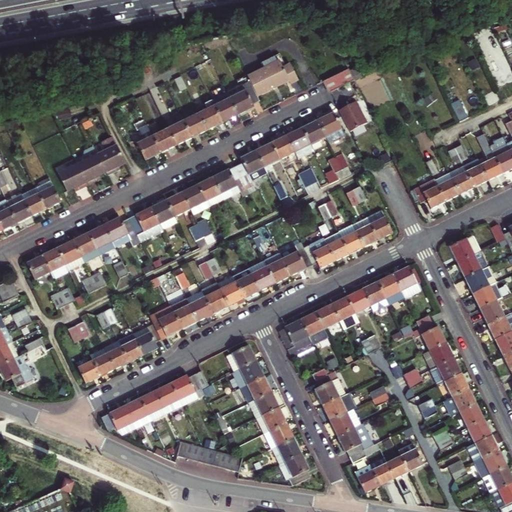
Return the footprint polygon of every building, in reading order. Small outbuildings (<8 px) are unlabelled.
[(280,54),(261,63),(263,68),(279,60),(283,68),(286,66),(280,54)] [(247,76),(250,83),(257,97),(273,89),(271,86),(286,78),(288,81),(290,84),(298,80),(290,64),(286,66),(283,68),(279,60),(263,68),(247,76)] [(476,64),(468,68),(472,76),(480,72),(476,64)] [(348,71),(353,82),(355,84),(363,80),(355,65),(347,69),(348,71)] [(324,83),(325,85),(330,94),(353,82),(348,71),(324,83)] [(286,78),(271,86),(273,89),(280,85),(288,81),(286,78)] [(184,96),(189,94),(182,79),(176,82),(184,96)] [(245,86),(247,92),(231,100),(240,117),(248,112),(256,109),(254,106),(260,103),(257,97),(250,83),(245,86)] [(245,86),(228,94),(231,100),(247,92),(245,86)] [(231,100),(228,94),(228,93),(212,100),(213,101),(216,108),(231,100)] [(240,117),(231,100),(216,108),(224,124),(232,120),(240,117)] [(467,118),(459,100),(450,105),(458,123),(467,118)] [(216,128),(224,124),(216,108),(213,101),(205,105),(208,112),(200,115),(209,132),(216,128)] [(348,108),(339,112),(350,133),(367,125),(356,104),(348,108)] [(69,108),(56,112),(58,120),(72,116),(69,108)] [(185,123),(193,140),(200,136),(209,132),(200,115),(185,123)] [(319,122),(328,139),(331,145),(346,137),(335,115),(328,118),(319,122)] [(312,126),(303,130),(312,147),(328,139),(319,122),(312,126)] [(511,127),(509,122),(502,125),(508,138),(510,137),(511,140),(511,142),(504,146),(511,161),(511,127)] [(184,144),(193,140),(185,123),(169,131),(177,147),(184,144)] [(139,146),(147,163),(154,159),(162,155),(154,139),(149,128),(142,132),(147,142),(139,146)] [(300,160),(314,152),(312,147),(303,130),(297,133),(288,138),(297,154),(300,160)] [(154,139),(162,155),(169,152),(177,147),(169,131),(154,139)] [(481,151),(487,148),(486,146),(481,136),(475,138),(481,151)] [(281,141),(273,146),(281,162),(297,154),(288,138),(281,141)] [(112,139),(101,144),(106,153),(117,148),(112,139)] [(487,148),(489,152),(500,174),(507,171),(511,168),(511,161),(504,146),(504,145),(501,139),(486,146),(487,148)] [(257,153),(265,170),(281,162),(273,146),(265,150),(257,153)] [(461,146),(454,150),(461,162),(468,159),(461,146)] [(106,174),(98,157),(94,148),(85,152),(84,157),(76,161),(79,166),(88,186),(97,182),(96,179),(100,178),(106,174)] [(106,153),(98,157),(106,174),(107,177),(117,172),(116,169),(120,168),(126,165),(117,148),(106,153)] [(447,153),(454,166),(461,162),(454,150),(447,153)] [(480,165),(487,181),(494,177),(500,174),(489,152),(483,155),(487,162),(480,165)] [(242,161),(244,165),(237,169),(246,187),(253,183),(268,175),(265,170),(257,153),(246,159),(242,161)] [(352,168),(346,156),(338,160),(345,172),(352,168)] [(437,173),(431,159),(424,162),(431,176),(437,173)] [(340,182),(337,176),(345,172),(338,160),(331,163),(335,172),(327,176),(332,187),(340,182)] [(462,166),(463,167),(473,188),(481,184),(487,181),(480,165),(477,160),(462,166)] [(79,190),(88,186),(79,166),(59,176),(68,193),(73,190),(78,188),(79,190)] [(473,188),(463,167),(447,174),(458,195),(464,192),(473,188)] [(241,195),(238,190),(246,187),(237,169),(227,173),(215,180),(226,203),(241,195)] [(321,184),(315,171),(307,175),(314,188),(321,184)] [(447,173),(433,180),(444,202),(451,198),(458,195),(447,174),(447,173)] [(299,179),(306,192),(314,188),(307,175),(299,179)] [(364,178),(359,181),(362,187),(367,184),(364,178)] [(207,204),(210,210),(226,203),(215,180),(208,183),(199,188),(207,204)] [(425,200),(429,209),(434,206),(444,202),(433,180),(409,192),(414,203),(418,201),(419,203),(425,200)] [(37,190),(37,191),(47,211),(54,208),(62,204),(51,183),(37,190)] [(253,183),(246,187),(250,194),(256,191),(253,183)] [(242,198),(250,194),(246,187),(238,190),(241,195),(242,198)] [(283,187),(276,191),(282,203),(289,200),(283,187)] [(184,195),(192,212),(207,204),(199,188),(193,191),(184,195)] [(367,201),(361,188),(354,191),(361,204),(367,201)] [(40,215),(47,211),(37,191),(22,198),(33,218),(40,215)] [(348,194),(354,207),(361,204),(354,191),(348,194)] [(169,203),(177,219),(192,212),(184,195),(177,199),(169,203)] [(22,198),(8,205),(18,225),(24,222),(33,218),(22,198)] [(0,205),(0,225),(4,233),(11,229),(18,225),(8,205),(7,202),(0,205)] [(341,215),(334,202),(327,205),(334,218),(334,219),(341,215)] [(161,206),(153,211),(164,233),(180,225),(177,219),(169,203),(161,206)] [(207,204),(192,212),(195,218),(210,210),(207,204)] [(320,208),(327,221),(334,218),(327,205),(320,208)] [(140,241),(142,244),(164,233),(153,211),(143,216),(131,222),(140,241)] [(224,216),(230,229),(237,226),(231,213),(224,216)] [(382,213),(369,219),(379,240),(386,237),(393,233),(382,213)] [(369,219),(354,227),(365,247),(372,244),(379,240),(369,219)] [(116,223),(106,228),(118,252),(140,241),(131,222),(123,225),(121,221),(116,223)] [(206,240),(215,236),(209,224),(200,228),(206,240)] [(498,225),(491,229),(497,243),(505,239),(503,235),(498,225)] [(354,227),(341,233),(352,254),(358,251),(365,247),(354,227)] [(511,253),(511,227),(508,229),(509,232),(503,235),(505,239),(511,253)] [(118,252),(106,228),(98,232),(90,236),(102,260),(118,252)] [(192,232),(198,244),(206,240),(200,228),(192,232)] [(341,233),(327,241),(337,261),(345,258),(352,254),(341,233)] [(474,254),(480,251),(472,235),(466,238),(474,254)] [(87,267),(102,260),(90,236),(83,240),(75,243),(84,261),(87,267)] [(260,238),(254,241),(260,253),(266,250),(260,238)] [(474,254),(466,238),(449,246),(454,254),(457,262),(474,254)] [(327,241),(307,251),(315,266),(319,265),(322,269),(328,266),(337,261),(327,241)] [(84,261),(75,243),(68,247),(60,251),(69,268),(84,261)] [(304,272),(314,267),(305,252),(303,247),(282,258),(293,278),(304,272)] [(44,259),(53,276),(69,268),(60,251),(53,255),(44,259)] [(315,266),(307,251),(305,252),(314,267),(315,266)] [(482,269),(487,266),(480,251),(474,254),(482,269)] [(482,269),(474,254),(457,262),(461,270),(465,277),(482,269)] [(266,265),(277,286),(285,282),(293,278),(282,258),(282,257),(266,265)] [(38,283),(53,276),(44,259),(37,263),(29,266),(38,283)] [(72,274),(87,267),(84,261),(69,268),(72,274)] [(214,261),(207,265),(213,277),(221,274),(214,261)] [(122,282),(131,278),(124,265),(115,269),(122,282)] [(213,277),(207,265),(199,268),(206,281),(213,277)] [(250,273),(261,293),(269,289),(277,286),(266,265),(250,273)] [(493,283),(495,282),(487,266),(482,269),(489,284),(493,283)] [(69,268),(53,276),(56,283),(72,274),(69,268)] [(154,268),(145,272),(148,277),(157,273),(154,268)] [(482,269),(465,277),(469,285),(472,293),(489,284),(482,269)] [(401,273),(392,277),(400,294),(403,299),(404,301),(419,294),(415,286),(419,284),(412,271),(409,273),(407,270),(401,273)] [(235,281),(245,301),(253,297),(261,293),(250,273),(234,280),(235,281)] [(191,288),(185,275),(178,279),(184,292),(191,288)] [(108,289),(102,276),(94,280),(100,293),(108,289)] [(400,294),(392,277),(384,281),(377,285),(385,301),(400,294)] [(94,280),(85,284),(91,297),(100,293),(94,280)] [(163,289),(159,280),(150,285),(155,294),(163,289)] [(219,289),(229,309),(237,305),(245,301),(235,281),(219,289)] [(16,292),(11,283),(0,287),(0,293),(2,298),(16,292)] [(480,309),(497,301),(501,299),(493,283),(489,284),(472,293),(476,301),(480,309)] [(369,289),(362,293),(370,309),(373,314),(377,312),(378,314),(381,315),(385,313),(386,311),(385,308),(388,306),(385,301),(377,285),(369,289)] [(205,296),(215,316),(222,313),(229,309),(219,289),(205,296)] [(6,307),(20,301),(16,292),(2,298),(6,307)] [(75,305),(69,292),(62,295),(69,308),(75,305)] [(354,296),(346,300),(354,316),(370,309),(362,293),(354,296)] [(400,294),(385,301),(388,306),(403,299),(400,294)] [(59,313),(69,308),(62,295),(53,300),(59,313)] [(190,304),(200,324),(208,320),(215,316),(205,296),(190,304)] [(509,312),(502,298),(501,299),(497,301),(504,314),(509,312)] [(342,331),(358,323),(354,316),(346,300),(338,304),(331,308),(339,324),(342,331)] [(487,323),(504,314),(497,301),(480,309),(484,316),(487,323)] [(190,304),(174,311),(184,332),(192,328),(200,324),(190,304)] [(317,315),(325,331),(339,324),(331,308),(324,311),(317,315)] [(119,324),(113,311),(106,314),(113,327),(119,324)] [(174,311),(155,321),(165,341),(174,336),(184,332),(174,311)] [(504,314),(487,323),(491,331),(495,338),(511,329),(511,316),(510,312),(509,312),(504,314)] [(29,320),(26,313),(12,319),(16,327),(29,320)] [(97,319),(103,332),(113,327),(106,314),(97,319)] [(309,319),(302,322),(310,338),(313,344),(315,347),(329,340),(325,331),(317,315),(309,319)] [(433,326),(429,318),(416,325),(419,332),(433,326)] [(33,327),(29,320),(16,327),(19,333),(33,327)] [(153,322),(156,327),(163,342),(165,341),(155,321),(153,322)] [(310,338),(302,322),(292,327),(284,331),(284,332),(287,337),(282,340),(286,349),(293,361),(300,358),(297,352),(313,344),(310,338)] [(84,325),(77,328),(83,342),(91,338),(84,325)] [(435,331),(433,326),(419,332),(414,335),(413,335),(416,340),(422,337),(430,352),(446,343),(439,328),(435,331)] [(156,327),(135,337),(146,358),(156,353),(160,351),(157,345),(163,342),(156,327)] [(83,342),(77,328),(69,332),(75,346),(83,342)] [(414,335),(411,328),(401,333),(404,340),(413,335),(414,335)] [(511,329),(495,338),(499,347),(502,354),(511,349),(511,329)] [(13,345),(6,332),(0,334),(0,351),(11,346),(13,345)] [(279,334),(282,340),(287,337),(284,332),(279,334)] [(400,335),(393,339),(396,344),(403,340),(400,335)] [(121,344),(132,364),(139,361),(146,358),(135,337),(121,344)] [(382,351),(376,337),(367,341),(374,355),(382,351)] [(367,341),(360,344),(367,358),(374,355),(367,341)] [(437,367),(454,358),(450,351),(446,343),(430,352),(437,367)] [(107,351),(117,372),(125,368),(132,364),(121,344),(107,351)] [(11,346),(0,351),(0,370),(0,371),(19,361),(11,346)] [(255,357),(250,347),(227,358),(235,374),(258,363),(255,357)] [(511,349),(502,354),(509,367),(511,373),(511,349)] [(40,351),(30,356),(33,362),(43,357),(40,351)] [(95,364),(103,379),(111,375),(117,372),(107,351),(92,358),(95,364)] [(430,352),(423,355),(430,370),(437,367),(430,352)] [(351,357),(345,360),(348,365),(353,363),(351,357)] [(459,368),(454,358),(437,367),(430,370),(438,386),(445,383),(462,375),(459,368)] [(14,382),(23,378),(27,387),(35,383),(23,359),(19,361),(0,371),(3,377),(7,385),(14,382)] [(337,360),(328,364),(332,372),(341,368),(337,360)] [(258,363),(235,374),(234,375),(241,390),(243,389),(266,378),(263,372),(258,363)] [(81,370),(89,386),(95,383),(103,379),(95,364),(81,370)] [(401,366),(392,371),(397,380),(406,376),(408,381),(421,375),(417,368),(405,375),(401,366)] [(326,371),(313,377),(317,384),(330,377),(326,371)] [(332,376),(330,377),(317,384),(320,390),(316,392),(318,395),(324,408),(349,396),(338,373),(332,376)] [(202,375),(196,378),(202,391),(209,388),(202,375)] [(421,375),(408,381),(411,388),(424,382),(421,375)] [(465,382),(462,375),(445,383),(452,397),(469,389),(465,382)] [(27,387),(23,378),(14,382),(19,391),(27,387)] [(206,399),(202,391),(196,378),(189,382),(188,380),(183,382),(173,387),(181,404),(196,397),(199,402),(206,399)] [(269,385),(266,378),(243,389),(250,404),(273,393),(269,385)] [(165,391),(157,395),(165,412),(181,404),(173,387),(165,391)] [(386,394),(383,387),(369,393),(373,400),(386,394)] [(473,397),(469,389),(452,397),(445,401),(453,417),(460,413),(477,405),(473,397)] [(277,401),(273,393),(250,404),(257,419),(258,419),(281,408),(277,401)] [(376,408),(389,401),(386,394),(373,400),(376,408)] [(149,399),(142,403),(150,419),(165,412),(157,395),(149,399)] [(349,396),(324,408),(327,413),(331,421),(348,413),(345,407),(353,404),(349,396)] [(196,397),(181,404),(184,410),(199,402),(196,397)] [(433,407),(430,399),(421,404),(417,406),(420,413),(433,407)] [(134,407),(127,410),(136,426),(150,419),(142,403),(134,407)] [(181,404),(165,412),(168,417),(184,410),(181,404)] [(481,413),(477,405),(460,413),(468,429),(485,421),(481,413)] [(436,413),(433,407),(420,413),(423,419),(436,413)] [(285,417),(281,408),(258,419),(265,435),(288,424),(285,417)] [(136,426),(127,410),(118,415),(128,430),(136,426)] [(348,413),(331,421),(334,427),(338,435),(362,424),(355,410),(348,413)] [(165,412),(150,419),(153,425),(168,417),(165,412)] [(128,430),(118,415),(112,418),(104,422),(110,436),(111,436),(118,432),(119,434),(128,430)] [(217,420),(224,435),(229,432),(222,418),(217,420)] [(150,419),(136,426),(139,432),(153,425),(150,419)] [(469,448),(492,436),(489,430),(485,421),(468,429),(469,432),(463,435),(469,448)] [(362,423),(362,424),(338,435),(344,446),(346,450),(349,449),(352,455),(362,450),(372,445),(362,423)] [(264,436),(272,450),(295,438),(293,433),(288,424),(265,435),(264,436)] [(136,426),(128,430),(131,436),(139,432),(136,426)] [(410,429),(403,432),(406,437),(412,434),(410,429)] [(450,438),(446,429),(433,435),(437,444),(450,438)] [(131,436),(128,430),(119,434),(122,440),(131,436)] [(477,462),(499,451),(496,444),(492,436),(469,448),(477,462)] [(300,447),(295,438),(272,450),(279,465),(303,453),(300,447)] [(441,452),(454,446),(450,438),(437,444),(441,452)] [(389,439),(382,442),(385,449),(392,446),(389,439)] [(372,445),(362,450),(364,455),(378,449),(375,443),(372,445)] [(410,444),(396,451),(400,457),(407,472),(413,468),(421,465),(410,444)] [(185,461),(189,447),(181,445),(178,459),(185,461)] [(189,447),(185,461),(191,462),(195,448),(189,447)] [(201,450),(195,448),(191,462),(198,464),(201,450)] [(208,452),(201,450),(198,464),(205,465),(208,452)] [(352,455),(354,460),(364,455),(362,450),(352,455)] [(157,451),(154,457),(162,460),(164,455),(157,451)] [(173,451),(166,454),(169,460),(175,456),(173,451)] [(503,459),(499,451),(477,462),(484,477),(507,467),(503,459)] [(208,452),(205,465),(212,467),(215,453),(208,452)] [(215,453),(212,467),(219,469),(222,455),(215,453)] [(303,453),(279,465),(287,481),(289,480),(293,488),(311,479),(307,472),(311,470),(309,465),(303,453)] [(230,457),(222,455),(219,469),(226,471),(230,457)] [(230,457),(226,471),(234,472),(237,459),(230,457)] [(386,464),(393,478),(399,475),(407,472),(400,457),(386,464)] [(244,460),(237,459),(234,472),(240,474),(243,465),(244,460)] [(383,459),(369,465),(372,471),(386,464),(383,459)] [(465,468),(462,460),(448,467),(452,474),(465,468)] [(354,471),(364,492),(372,488),(379,485),(372,471),(369,465),(368,464),(354,471)] [(372,471),(379,485),(386,482),(393,478),(386,464),(372,471)] [(491,492),(511,482),(511,476),(511,474),(507,467),(484,477),(491,492)] [(455,481),(468,474),(465,468),(452,474),(455,481)] [(68,480),(64,489),(73,492),(77,483),(68,480)] [(511,482),(491,492),(500,511),(508,511),(511,510),(511,482)] [(450,489),(452,493),(458,490),(455,483),(450,489)]
